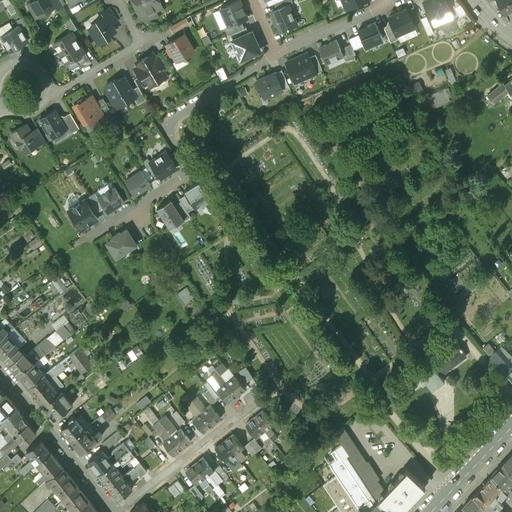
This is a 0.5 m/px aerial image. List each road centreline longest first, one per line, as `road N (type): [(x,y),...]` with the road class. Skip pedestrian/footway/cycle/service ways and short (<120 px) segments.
road 1 (residential): [(135,207),(192,171),(164,126),(275,52)]
road 2 (residential): [(116,511),(260,397)]
road 3 (residential): [(0,376),(112,511)]
road 4 (secondary): [(511,425),(428,511)]
